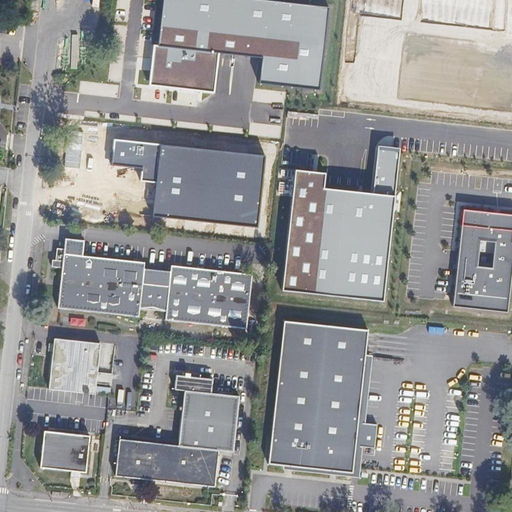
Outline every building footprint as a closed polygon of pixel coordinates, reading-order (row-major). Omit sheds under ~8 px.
[(327,8),(257,0),(163,0),(158,45),(153,44),(148,84),(212,91),(217,51),(261,56),(258,81),(318,88),(327,8)] [(265,155),(115,140),(112,164),(141,167),(140,180),(155,181),(151,217),(258,228),(265,155)] [(324,174),(294,170),(281,290),(381,302),(392,196),(323,188),(324,174)] [(457,211),(447,293),(501,299),(511,217),(457,211)] [(249,274),(168,266),(166,285),(141,283),(143,263),(80,256),(81,241),(63,239),(62,249),(54,249),(52,267),(60,268),(55,308),(136,316),(137,308),(164,311),(163,319),(244,328),(249,274)] [(282,321),(265,467),(287,469),(349,476),(367,331),(282,321)] [(99,344),(53,339),(53,344),(52,352),(48,388),(59,390),(65,390),(94,394),(96,372),(99,344)] [(97,382),(112,384),(113,373),(98,371),(97,382)] [(210,380),(174,376),(172,390),(181,391),(176,445),(118,439),(114,475),(131,477),(140,478),(212,486),(216,450),(230,452),(236,396),(209,393),(210,380)] [(78,438),(47,435),(45,451),(43,471),(68,473),(74,474),(79,474),(83,475),(87,475),(91,439),(87,439),(78,438)]
